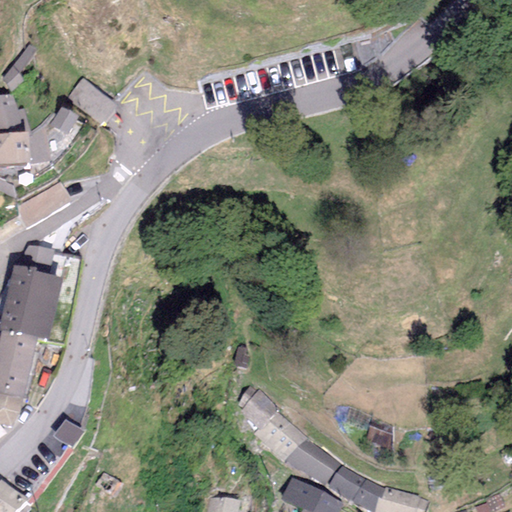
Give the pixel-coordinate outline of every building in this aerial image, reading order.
[(36,51),(28,45),(11,67),(19,73),(36,51)] [(19,73),(11,67),(2,79),(11,92),(24,81),(19,73)] [(118,106),(82,79),(67,99),(103,126),(118,106)] [(0,97),(0,133),(29,132),(23,110),(17,111),(12,94),(0,97)] [(60,107),(49,126),(67,136),(78,118),(60,107)] [(49,130),(29,132),(0,133),(0,166),(51,162),(49,130)] [(0,169),(0,191),(13,196),(21,175),(0,169)] [(61,181),(15,208),(18,217),(26,228),(73,202),(61,181)] [(27,246),(21,266),(36,267),(34,272),(49,275),(53,250),(27,246)] [(0,329),(37,337),(48,339),(62,278),(49,275),(34,272),(36,267),(21,266),(13,265),(0,318),(0,329)] [(37,337),(0,329),(0,331),(0,395),(21,400),(23,400),(37,337)] [(256,393),(248,387),(238,405),(242,409),(240,411),(258,429),(277,411),(258,390),(256,393)] [(0,425),(13,428),(21,400),(0,395),(0,425)] [(306,439),(277,411),(258,429),(251,434),(282,463),(284,461),(306,439)] [(88,451),(70,438),(59,453),(78,466),(88,451)] [(340,466),(306,439),(284,461),(325,486),(340,466)] [(365,480),(340,466),(325,486),(350,501),(365,480)] [(302,509),(307,511),(312,511),(323,492),(291,478),(279,500),(302,509)] [(1,480),(0,481),(0,511),(20,511),(30,504),(1,480)] [(385,490),(365,480),(350,501),(351,503),(370,511),(373,511),(379,498),(382,499),(385,490)] [(379,498),(373,511),(424,511),(428,503),(418,500),(419,497),(385,488),(385,490),(382,499),(379,498)] [(338,511),(342,504),(323,492),(312,511),(338,511)] [(237,511),(239,501),(207,497),(204,511),(237,511)]
